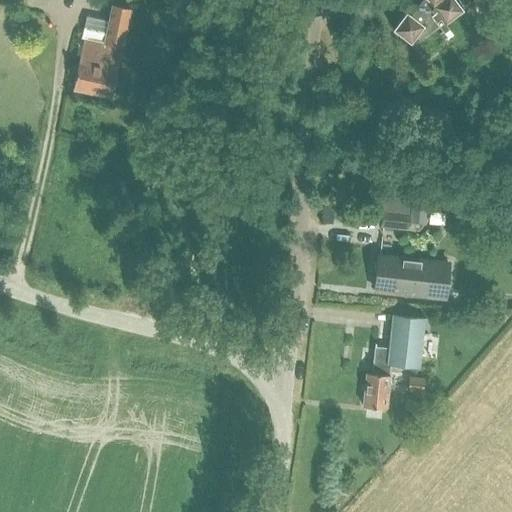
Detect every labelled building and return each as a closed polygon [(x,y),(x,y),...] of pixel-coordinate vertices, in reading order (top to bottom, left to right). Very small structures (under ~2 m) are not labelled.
[(408,9),(394,27),(410,40),(416,32),(423,37),(438,26),(442,31),(439,34),(444,40),(447,38),(446,36),(451,32),(448,28),(443,22),(445,20),(446,21),(463,7),(457,0),(414,0),(408,9)] [(78,63),(73,90),(111,97),(116,71),(121,47),(129,8),(110,5),(103,44),(83,40),(78,63),(78,62),(78,63)] [(323,198),(321,222),(331,222),(332,199),(323,198)] [(410,206),(408,221),(424,222),(425,208),(410,206)] [(406,226),(408,211),(384,209),(383,223),(406,226)] [(445,294),(449,261),(403,255),(380,252),(376,286),(445,294)] [(389,347),(388,364),(418,367),(420,351),(419,350),(420,339),(421,339),(424,317),(392,313),(389,336),(390,336),(389,347)] [(367,372),(363,405),(384,408),(388,375),(387,374),(388,364),(389,347),(388,347),(388,350),(375,348),(376,343),(374,343),(372,368),(372,369),(372,373),(367,372)] [(423,393),(425,378),(409,376),(407,390),(423,393)]
